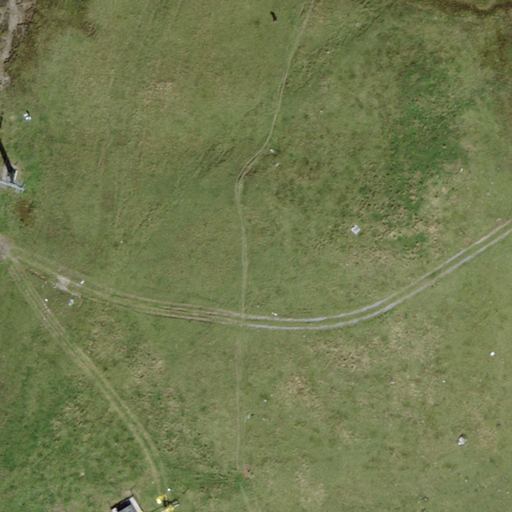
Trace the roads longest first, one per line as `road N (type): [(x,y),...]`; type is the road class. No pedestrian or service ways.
road 1 (track): [(1,248),(80,290),(143,307),(306,324),(357,314),(511,225)]
road 2 (track): [(155,463),(0,247)]
